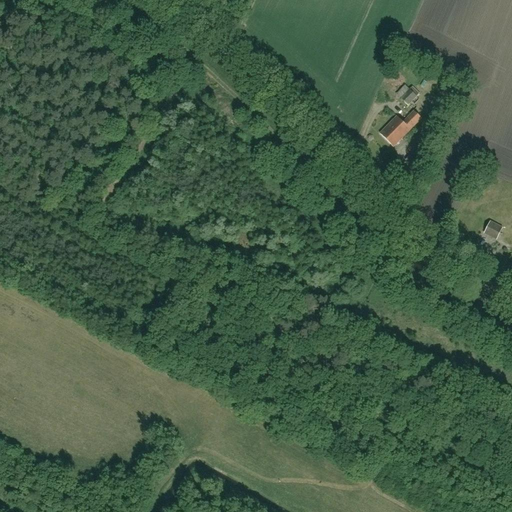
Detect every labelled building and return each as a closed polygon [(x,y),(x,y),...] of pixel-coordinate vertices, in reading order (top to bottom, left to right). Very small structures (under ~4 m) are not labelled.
[(373,37),(362,61),(384,71),(397,42),(386,37),(384,42),(373,37)] [(408,106),(417,97),(409,90),(401,99),(408,106)] [(393,147),(421,119),(414,111),(402,123),(396,117),(380,134),(393,147)] [(421,162),(427,156),(420,149),(413,155),(421,162)] [(502,228),(490,222),(484,234),(496,240),(502,228)]
